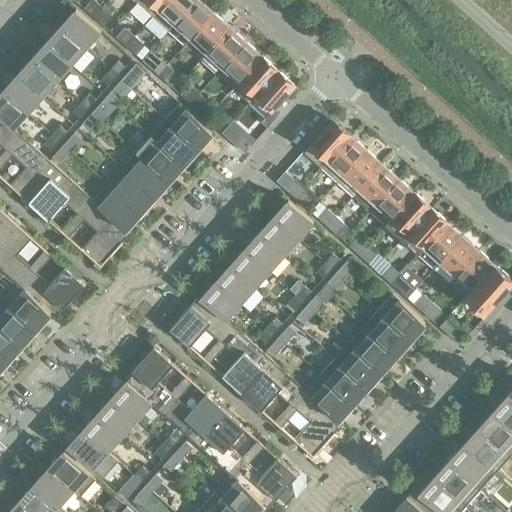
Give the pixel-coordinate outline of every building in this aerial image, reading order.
[(94,16),(102,6),(95,0),(93,0),(86,9),(94,16)] [(137,0),(136,1),(152,15),(166,0),(137,0)] [(166,0),(152,15),(169,30),(195,0),(166,0)] [(195,0),(169,30),(185,44),(214,12),(204,3),(203,5),(196,0),(195,0)] [(110,13),(102,6),(94,16),(101,23),(110,13)] [(101,31),(76,8),(61,25),(86,47),(101,31)] [(223,20),(214,12),(185,44),(192,37),(207,51),(228,28),(221,22),(223,20)] [(86,47),(61,25),(46,41),(71,63),(86,47)] [(127,28),(118,38),(126,45),(135,35),(127,28)] [(235,34),(228,28),(207,51),(201,58),(217,73),(223,66),(246,40),(237,32),(235,34)] [(142,42),(135,35),(126,45),(134,51),(142,42)] [(255,48),(246,40),(223,66),(239,79),(232,87),(233,87),(262,55),(261,54),(260,56),(253,50),(255,48)] [(71,63),(46,41),(32,57),(57,80),(71,63)] [(271,63),(262,55),(233,87),(249,102),(278,69),(277,68),(276,70),(269,65),(271,63)] [(57,80),(32,57),(17,73),(42,96),(57,80)] [(158,73),(167,64),(159,57),(150,66),(158,73)] [(117,75),(125,66),(118,60),(110,69),(117,75)] [(175,71),(167,64),(158,73),(166,80),(175,71)] [(109,84),(117,75),(110,69),(102,78),(109,84)] [(287,77),(278,69),(249,102),(266,116),(293,86),(285,79),(287,77)] [(130,70),(121,79),(128,85),(137,76),(130,70)] [(42,96),(17,73),(3,89),(28,112),(42,96)] [(119,95),(128,85),(121,79),(113,89),(119,95)] [(190,102),(199,93),(191,86),(182,95),(190,102)] [(28,112),(3,89),(0,92),(0,115),(14,128),(28,112)] [(88,107),(96,98),(89,92),(81,101),(88,107)] [(207,99),(199,93),(190,102),(198,109),(207,99)] [(80,116),(88,107),(81,101),(73,110),(80,116)] [(101,102),(93,111),(99,118),(108,108),(101,102)] [(180,102),(165,118),(198,147),(212,131),(180,102)] [(91,128),(99,118),(93,111),(84,121),(91,128)] [(223,131),(231,121),(223,114),(215,124),(223,131)] [(0,161),(23,136),(14,128),(0,115),(0,144),(5,149),(0,154),(0,161)] [(198,147),(165,118),(151,135),(183,163),(198,147)] [(239,128),(231,121),(223,131),(230,138),(239,128)] [(332,121),(304,151),(321,166),(350,134),(341,125),(339,127),(332,121)] [(59,139),(67,130),(60,124),(52,133),(59,139)] [(51,149),(59,139),(52,133),(44,142),(51,149)] [(71,150),(79,140),(72,134),(64,144),(71,150)] [(351,134),(350,134),(321,166),(337,181),(367,148),(357,140),(355,142),(349,136),(351,134)] [(183,163),(151,135),(137,151),(169,179),(183,163)] [(28,202),(59,168),(23,136),(0,161),(0,169),(12,155),(26,167),(10,185),(28,202)] [(61,161),(71,150),(64,144),(54,154),(61,161)] [(376,156),(367,148),(337,181),(353,195),(383,163),(382,162),(380,164),(374,158),(376,156)] [(169,179),(137,151),(122,167),(154,195),(169,179)] [(376,203),(399,177),(389,169),(388,171),(381,165),(383,163),(353,195),(370,210),(376,203)] [(154,195),(122,167),(108,183),(140,211),(154,195)] [(93,199),(94,198),(59,168),(28,202),(47,218),(63,200),(77,212),(62,229),(65,232),(94,200),(93,199)] [(295,196),(303,186),(285,170),(277,180),(287,189),(295,196)] [(399,177),(376,203),(370,210),(386,224),(415,191),(414,191),(412,193),(406,187),(408,185),(399,177)] [(140,211),(108,183),(94,198),(93,199),(94,200),(125,228),(125,227),(140,211)] [(311,193),(303,186),(295,196),(302,203),(311,193)] [(424,200),(415,191),(386,224),(402,238),(429,208),(422,202),(424,200)] [(313,221),(288,199),(274,215),(299,238),(313,221)] [(130,232),(125,227),(125,228),(94,200),(65,232),(69,236),(84,219),(98,231),(82,249),(100,265),(130,232)] [(0,232),(13,219),(0,206),(0,232)] [(327,225),(336,215),(328,208),(319,218),(327,225)] [(436,214),(429,208),(402,238),(418,253),(447,220),(438,212),(436,214)] [(299,238),(274,215),(259,231),(284,254),(299,238)] [(343,222),(336,215),(327,225),(335,232),(343,222)] [(32,236),(13,219),(0,232),(0,267),(18,283),(18,282),(19,284),(48,252),(45,249),(29,265),(16,253),(32,236)] [(440,260),(463,235),(454,226),(452,228),(446,223),(448,221),(447,220),(418,253),(434,267),(440,260)] [(284,254),(259,231),(245,247),(270,270),(284,254)] [(472,243),(463,235),(440,260),(456,275),(479,249),(478,248),(477,250),(470,245),(472,243)] [(359,253),(368,244),(360,237),(351,246),(359,253)] [(367,260),(376,251),(368,244),(359,253),(367,260)] [(270,270),(245,247),(230,264),(255,286),(270,270)] [(488,257),(479,249),(456,275),(472,288),(465,295),(466,296),(495,263),(493,265),(487,259),(488,257)] [(55,316),(85,283),(66,266),(50,284),(37,272),(52,255),(48,252),(19,284),(50,311),(50,312),(55,316)] [(332,267),(340,258),(333,252),(325,261),(332,267)] [(323,277),(332,267),(325,261),(317,270),(323,277)] [(345,262),(336,272),(343,278),(352,268),(345,262)] [(505,272),(495,263),(466,296),(484,313),(511,282),(503,274),(505,272)] [(255,286),(230,264),(216,280),(241,302),(255,286)] [(391,282),(400,273),(392,266),(384,275),(391,282)] [(334,287),(343,278),(336,272),(328,281),(334,287)] [(408,280),(400,273),(391,282),(399,289),(408,280)] [(241,302),(216,280),(202,295),(201,296),(227,318),(241,302)] [(50,311),(19,284),(18,282),(18,283),(3,299),(36,327),(50,312),(50,311)] [(303,300),(311,291),(304,284),(296,293),(303,300)] [(393,292),(378,309),(410,337),(425,321),(393,292)] [(295,309),(303,300),(296,293),(288,302),(295,309)] [(207,359),(236,326),(227,318),(201,296),(200,294),(170,327),(189,344),(205,326),(218,339),(203,355),(207,359)] [(316,294),(307,304),(314,310),(323,300),(316,294)] [(416,304),(424,311),(432,302),(424,294),(416,304)] [(36,327),(3,299),(0,302),(0,324),(21,344),(36,327)] [(431,318),(440,308),(432,302),(424,311),(431,318)] [(306,320),(314,310),(307,304),(299,313),(306,320)] [(410,337),(378,309),(363,325),(395,354),(410,337)] [(282,323),(275,316),(267,325),(274,332),(282,323)] [(453,337),(461,328),(448,316),(440,326),(453,337)] [(21,344),(0,324),(0,353),(7,360),(21,344)] [(266,341),(274,332),(267,325),(259,335),(266,341)] [(395,354),(363,325),(349,341),(381,370),(395,354)] [(241,392),(272,358),(236,326),(207,359),(210,362),(225,345),(239,357),(223,375),(241,392)] [(287,326),(278,336),(285,342),(294,332),(287,326)] [(276,353),(285,342),(278,336),(269,346),(276,353)] [(381,370),(349,341),(334,357),(366,386),(381,370)] [(173,362),(154,345),(124,379),(126,380),(126,379),(151,402),(160,411),(189,378),(185,375),(171,392),(157,380),(173,362)] [(366,386),(334,357),(320,373),(352,402),(366,386)] [(278,423),(307,390),(306,389),(272,358),(241,392),(260,408),(276,391),(289,403),(274,419),(278,423)] [(352,402),(320,373),(306,389),(307,390),(337,418),(338,417),(352,402)] [(193,381),(189,378),(160,411),(196,443),(226,409),(207,392),(191,410),(178,398),(193,381)] [(126,379),(126,380),(112,396),(137,418),(150,403),(151,402),(126,379)] [(343,422),(338,417),(337,418),(307,390),(278,423),(281,426),(296,409),(310,421),(293,439),(313,456),(343,422)] [(511,398),(507,394),(492,410),(511,427),(511,398)] [(137,418),(112,396),(97,412),(122,434),(137,418)] [(245,425),(226,409),(196,443),(230,473),(232,474),(261,442),(257,438),(242,455),(229,443),(245,425)] [(511,452),(511,427),(492,410),(478,426),(510,455),(511,452)] [(122,434),(97,412),(83,428),(108,451),(122,434)] [(510,455),(478,426),(464,442),(496,471),(510,455)] [(108,451),(83,428),(68,445),(93,467),(108,451)] [(170,448),(178,439),(171,433),(163,442),(170,448)] [(181,458),(191,448),(184,441),(174,452),(181,458)] [(170,448),(163,442),(155,451),(162,457),(170,448)] [(267,507),(298,473),(279,455),(263,473),(249,461),(264,445),(261,442),(232,474),(262,502),(267,507)] [(496,471),(464,442),(449,458),(474,481),(481,487),(496,471)] [(96,478),(64,449),(49,466),(81,495),(96,478)] [(173,468),(181,458),(174,452),(166,462),(173,468)] [(474,481),(449,458),(434,475),(467,504),(481,487),(474,481)] [(141,480),(149,471),(142,465),(134,474),(141,480)] [(81,495),(49,466),(34,482),(59,505),(73,489),(81,496),(81,495)] [(253,511),(262,502),(232,474),(230,473),(216,489),(241,511),(253,511)] [(133,489),(141,480),(134,474),(126,483),(133,489)] [(152,490),(161,481),(154,475),(146,484),(152,490)] [(458,511),(467,504),(434,475),(420,491),(443,511),(458,511)] [(59,505),(34,482),(20,499),(34,511),(65,511),(66,511),(59,505)] [(144,500),(152,490),(146,484),(137,494),(144,500)] [(392,511),(443,511),(420,491),(415,486),(407,496),(407,495),(392,511)] [(241,511),(216,489),(201,505),(208,511),(241,511)] [(113,511),(122,501),(115,495),(106,505),(113,511)] [(34,511),(20,499),(7,511),(34,511)]
